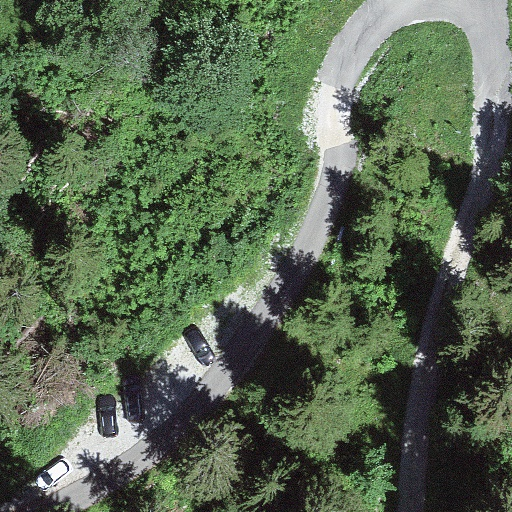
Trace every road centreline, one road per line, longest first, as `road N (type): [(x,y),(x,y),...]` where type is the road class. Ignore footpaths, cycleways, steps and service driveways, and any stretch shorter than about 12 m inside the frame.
road 1 (unclassified): [(77,511),(169,442),(299,269),(343,151),(339,100),(367,39),(407,0)]
road 2 (track): [(488,0),(499,101),(491,150),(444,284),(406,511)]
